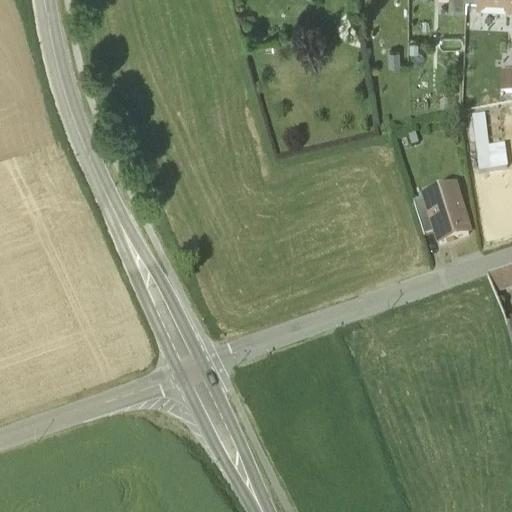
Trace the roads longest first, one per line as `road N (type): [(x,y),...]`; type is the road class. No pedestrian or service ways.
road 1 (tertiary): [(191,373),(77,133),(44,0)]
road 2 (residential): [(191,373),(511,252)]
road 3 (tertiary): [(191,373),(0,443)]
road 4 (tertiary): [(260,511),(191,373)]
